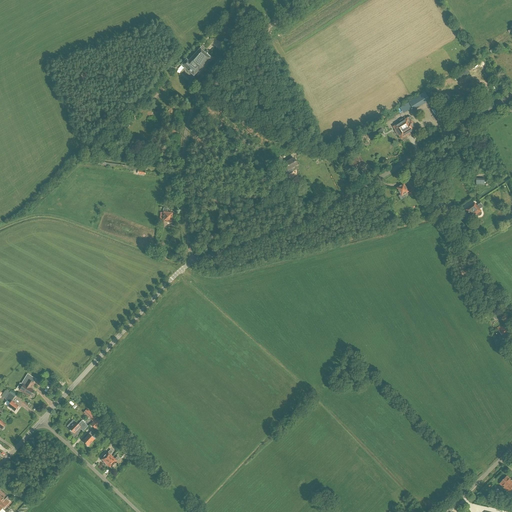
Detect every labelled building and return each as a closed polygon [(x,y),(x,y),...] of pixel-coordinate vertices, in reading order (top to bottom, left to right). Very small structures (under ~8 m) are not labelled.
[(199,72),(211,58),(200,48),(188,61),(186,59),(181,65),(185,69),(194,77),(198,72),(199,72)] [(429,100),(425,94),(425,93),(421,95),(410,102),(414,110),(429,100)] [(401,122),(393,127),(401,140),(417,130),(412,121),(411,121),(410,119),(411,119),(410,117),(408,118),(404,120),(403,119),(400,121),(401,122)] [(281,159),(279,156),(274,159),(279,169),(285,166),(286,168),(284,170),(288,175),(293,172),(292,168),(297,165),(294,158),(284,164),(282,159),(281,159)] [(136,170),(136,167),(88,160),(87,163),(136,170)] [(401,200),(406,198),(404,195),(409,192),(404,184),(397,188),(401,195),(398,196),(401,200)] [(477,206),(475,203),(465,210),(468,213),(467,214),(469,216),(468,216),(469,218),(470,218),(471,219),(477,215),(477,216),(478,216),(479,216),(480,216),(481,215),(482,215),(482,214),(482,213),(482,212),(481,212),(482,211),(480,209),(483,207),(480,203),(477,206)] [(167,213),(167,212),(168,209),(163,208),(163,213),(160,212),(159,221),(163,221),(163,222),(166,222),(167,223),(169,224),(170,223),(171,223),(172,214),(167,213)] [(30,389),(33,384),(28,380),(25,386),(23,385),(19,391),(23,393),(22,394),(26,396),(27,395),(29,397),(33,390),(30,389)] [(9,393),(6,391),(1,397),(5,399),(7,401),(5,404),(8,407),(15,412),(15,411),(16,411),(17,410),(17,409),(18,407),(11,402),(16,395),(10,391),(9,393)] [(87,409),(83,413),(85,415),(92,422),(96,417),(89,410),(87,409)] [(101,422),(97,418),(90,425),(95,429),(101,422)] [(75,423),(73,421),(71,424),(70,423),(67,426),(70,428),(69,429),(69,430),(71,431),(72,431),(74,434),(79,428),(80,429),(85,424),(82,421),(78,425),(75,423)] [(91,437),(94,434),(92,431),(89,435),(82,442),(86,445),(86,446),(86,447),(87,447),(88,447),(89,447),(89,446),(89,445),(94,440),(91,437)] [(109,455),(113,452),(110,450),(107,453),(102,459),(104,461),(103,462),(105,464),(112,457),(109,455)] [(112,457),(105,464),(108,466),(109,466),(111,468),(116,462),(120,459),(117,456),(114,460),(112,457)] [(509,492),(511,489),(511,481),(507,477),(500,484),(509,492)] [(12,500),(8,497),(5,499),(4,500),(0,496),(0,511),(2,509),(3,509),(9,503),(12,500)]
